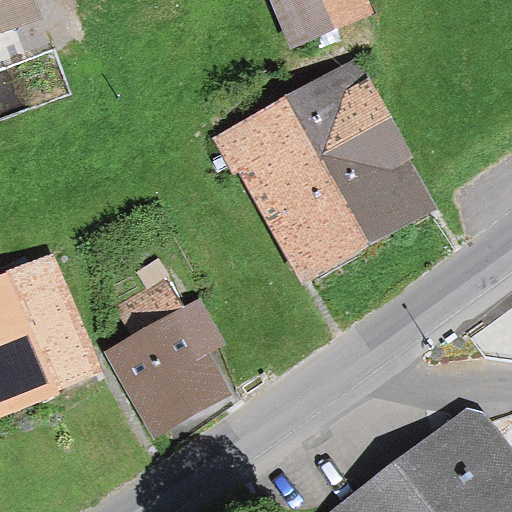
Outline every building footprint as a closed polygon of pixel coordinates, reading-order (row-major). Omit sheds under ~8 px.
[(0,0),(0,28),(43,12),(38,0),(0,0)] [(326,22),(317,0),(270,0),(286,38),(326,22)] [(317,0),(326,22),(372,3),(370,0),(317,0)] [(349,48),(284,86),(368,230),(433,192),(349,48)] [(368,230),(284,86),(208,130),(231,169),(238,165),(299,270),(368,230)] [(0,267),(0,301),(36,388),(100,361),(52,246),(0,267)] [(195,295),(103,349),(150,430),(230,384),(207,345),(220,338),(195,295)] [(0,402),(36,388),(0,301),(0,402)] [(511,511),(511,445),(473,396),(326,511),(511,511)]
